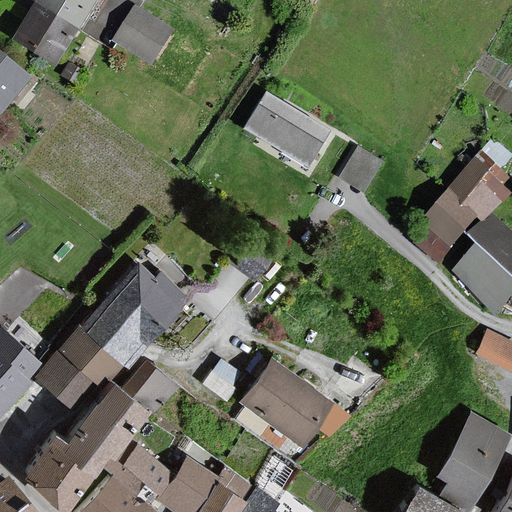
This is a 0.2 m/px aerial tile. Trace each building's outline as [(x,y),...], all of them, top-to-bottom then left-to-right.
[(24,38),(72,65),(110,0),(41,0),(41,1),(47,4),(24,38)] [(181,29),(139,5),(117,45),(156,69),(181,29)] [(45,79),(0,44),(0,112),(11,122),(45,79)] [(72,65),(64,80),(80,90),(90,76),(72,65)] [(258,96),(232,134),(299,176),(325,138),(258,96)] [(355,140),(340,175),(369,187),(383,152),(355,140)] [(511,170),(489,149),(452,189),(483,219),(510,199),(511,192),(511,170)] [(430,237),(423,245),(446,264),(467,238),(483,219),(452,189),(430,215),(430,237)] [(511,237),(494,216),(471,233),(481,242),(455,269),(500,309),(511,291),(511,237)] [(36,368),(71,398),(92,374),(96,377),(117,354),(124,360),(188,288),(158,261),(151,269),(137,256),(36,368)] [(0,396),(48,337),(13,305),(0,319),(0,396)] [(511,338),(485,325),(473,350),(508,366),(511,358),(511,338)] [(49,422),(21,462),(61,501),(103,444),(107,447),(143,398),(148,403),(173,379),(141,350),(116,379),(104,370),(60,429),(49,422)] [(221,352),(202,378),(224,393),(242,367),(221,352)] [(278,358),(246,400),(309,442),(339,401),(278,358)] [(511,439),(511,428),(475,411),(440,486),(478,506),(511,439)] [(168,468),(134,440),(108,469),(141,498),(168,468)] [(511,511),(511,457),(487,505),(500,511),(511,511)] [(108,469),(71,510),(74,511),(155,511),(156,511),(141,498),(108,469)] [(230,511),(242,495),(215,474),(190,511),(230,511)] [(36,511),(8,477),(0,483),(0,511),(36,511)] [(475,511),(478,509),(427,484),(405,511),(475,511)] [(289,511),(259,486),(246,511),(289,511)]
